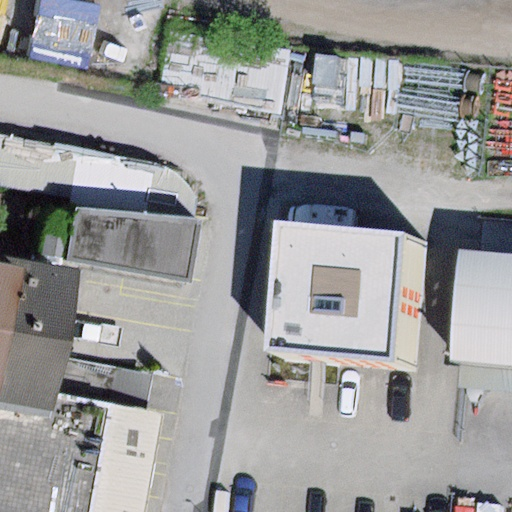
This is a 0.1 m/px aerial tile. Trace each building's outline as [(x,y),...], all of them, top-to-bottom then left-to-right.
[(0,180),(132,203),(140,155),(0,131),(0,180)] [(65,201),(62,213),(58,209),(53,207),(47,206),(42,209),(39,214),(32,250),(177,277),(187,213),(65,201)] [(417,240),(286,228),(274,358),(404,370),(417,240)] [(511,255),(461,251),(451,364),(511,368),(511,255)] [(0,252),(0,511),(71,511),(92,397),(28,385),(34,352),(49,261),(0,252)] [(92,397),(137,405),(144,372),(34,352),(28,385),(92,397)] [(511,368),(451,364),(449,391),(511,396),(511,368)] [(92,397),(71,511),(130,511),(149,407),(137,405),(92,397)]
